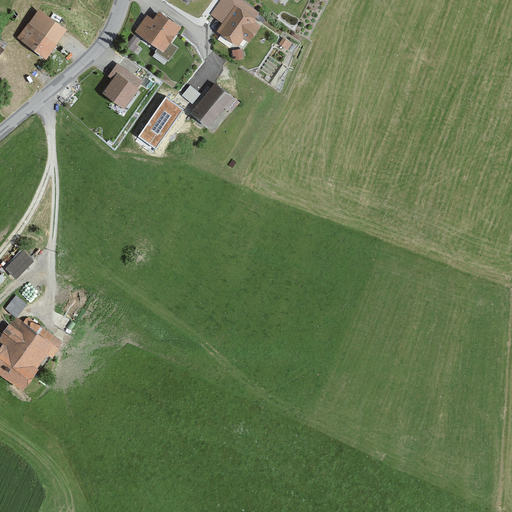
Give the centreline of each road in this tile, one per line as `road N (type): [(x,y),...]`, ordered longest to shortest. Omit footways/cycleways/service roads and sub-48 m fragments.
road 1 (unclassified): [(0,138),(105,51),(121,0)]
road 2 (track): [(0,257),(32,211),(53,160),(39,105)]
road 3 (track): [(53,160),(48,323)]
